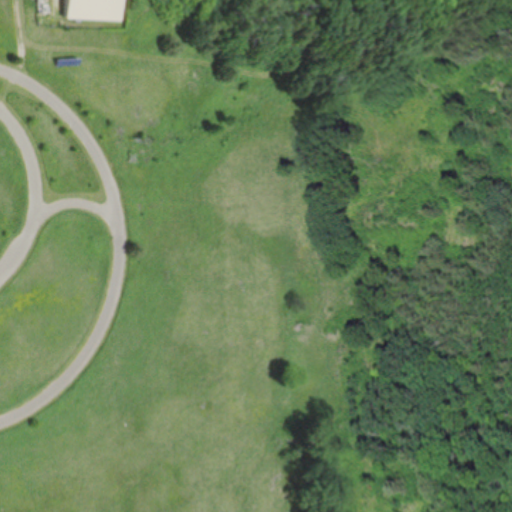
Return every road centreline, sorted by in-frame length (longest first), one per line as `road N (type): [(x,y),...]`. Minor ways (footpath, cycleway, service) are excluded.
road 1 (residential): [(0,424),(66,385),(106,325),(118,233),(115,196),(88,138),(60,101),(0,69)]
road 2 (residential): [(0,108),(30,150),(38,183),(35,224),(0,278)]
